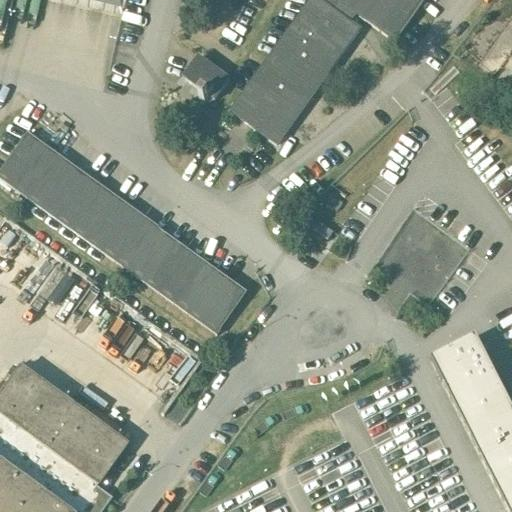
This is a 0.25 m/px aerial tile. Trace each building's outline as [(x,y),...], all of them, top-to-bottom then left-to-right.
[(47,0),(124,18),(128,0),(47,0)] [(321,6),(313,0),(308,0),(228,112),(275,146),(358,32),(348,25),(321,6)] [(355,14),(334,0),(324,0),(321,6),(348,25),(355,14)] [(420,0),(334,0),(355,14),(391,40),(420,0)] [(228,79),(197,55),(178,79),(200,92),(195,99),(204,106),(208,99),(213,102),(228,79)] [(245,293),(23,136),(0,169),(0,184),(213,336),(245,293)] [(511,509),(511,388),(482,328),(433,352),(511,509)] [(0,511),(105,511),(110,505),(102,499),(134,454),(23,376),(0,408),(0,511)]
